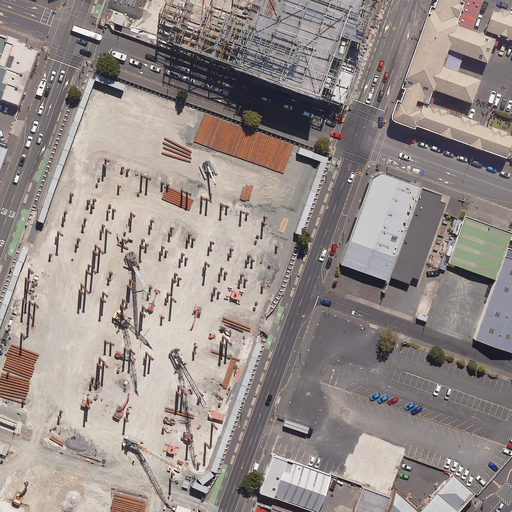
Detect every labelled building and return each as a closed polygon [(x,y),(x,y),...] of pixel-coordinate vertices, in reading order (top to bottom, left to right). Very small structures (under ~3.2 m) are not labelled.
[(163,0),(115,0),(109,19),(151,34),(163,0)] [(345,97),(345,96),(361,54),(212,0),(163,0),(151,34),(335,101),(336,101),(337,101),(338,101),(339,101),(340,101),(341,101),(342,100),(343,99),(344,98),(345,98),(345,97)] [(212,0),(361,54),(375,14),(335,0),(212,0)] [(335,0),(375,14),(380,0),(335,0)] [(486,0),(434,0),(393,115),(507,156),(511,142),(511,130),(469,115),(497,37),(476,29),(486,0)] [(511,15),(491,8),(483,30),(511,40),(511,15)] [(43,48),(0,33),(0,97),(22,105),(43,48)] [(265,290),(277,294),(327,152),(89,69),(39,211),(109,235),(265,290)] [(0,168),(9,143),(0,139),(0,168)] [(369,175),(339,262),(386,279),(387,274),(420,186),(420,185),(380,170),(369,175)] [(420,186),(387,274),(407,281),(410,274),(416,277),(443,201),(438,199),(440,193),(420,186)] [(508,238),(511,231),(464,214),(447,261),(494,278),(506,245),(508,238)] [(98,269),(106,272),(105,274),(190,304),(185,319),(169,313),(166,321),(174,324),(175,320),(246,345),(265,290),(109,235),(98,269)] [(511,247),(506,245),(494,278),(472,337),(511,351),(511,247)] [(178,405),(232,424),(258,349),(246,345),(175,320),(174,324),(166,321),(97,297),(105,274),(106,272),(98,269),(36,248),(30,264),(20,261),(0,318),(0,352),(17,358),(20,350),(78,370),(134,390),(178,405)] [(171,307),(157,301),(155,307),(169,312),(171,307)] [(425,320),(429,310),(419,306),(415,316),(425,320)] [(57,430),(78,370),(20,350),(17,358),(0,352),(0,431),(42,446),(42,455),(0,439),(0,511),(45,511),(63,463),(50,458),(50,449),(57,430)] [(119,407),(127,410),(134,390),(78,370),(57,430),(113,450),(123,422),(115,419),(119,407)] [(324,458),(343,465),(355,431),(323,420),(327,407),(318,404),(322,392),(298,384),(283,428),(326,443),(321,457),(324,458)] [(123,422),(113,450),(103,478),(107,479),(117,452),(124,455),(119,470),(152,481),(178,405),(134,390),(127,410),(123,422)] [(152,481),(147,493),(146,497),(188,511),(200,511),(232,424),(178,405),(152,481)] [(318,511),(331,477),(274,456),(260,494),(310,511),(318,511)] [(45,511),(188,511),(146,497),(147,493),(107,479),(103,478),(63,463),(45,511)] [(419,511),(459,511),(476,494),(453,474),(419,511)] [(386,511),(393,493),(364,484),(354,511),(386,511)] [(419,511),(394,489),(393,493),(386,511),(419,511)] [(292,511),(257,499),(252,511),(292,511)]
